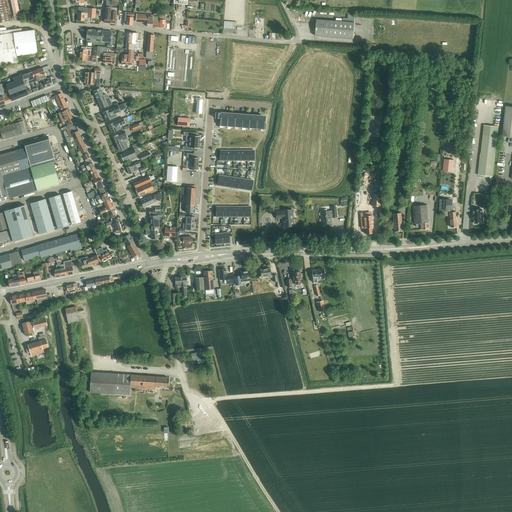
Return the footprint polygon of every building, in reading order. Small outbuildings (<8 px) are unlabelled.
[(0,0),(0,22),(9,21),(5,0),(0,0)] [(17,0),(10,0),(15,20),(21,19),(17,0)] [(79,7),(78,20),(84,21),(85,13),(86,13),(87,8),(79,7)] [(96,14),(96,11),(96,9),(89,8),(88,17),(95,18),(95,16),(96,14)] [(126,24),(132,25),(133,20),(134,20),(134,13),(128,12),(128,17),(127,17),(126,24)] [(315,34),(315,35),(353,38),(353,34),(354,19),(355,13),(348,12),(347,18),(343,18),(343,21),(316,19),(315,34)] [(147,26),(152,27),(153,16),(153,15),(137,14),(136,21),(143,22),(147,22),(147,26)] [(0,65),(18,63),(17,56),(38,53),(34,30),(22,32),(22,28),(13,29),(0,31),(0,68),(0,69),(0,68),(0,65)] [(86,30),(86,34),(86,40),(101,41),(101,38),(111,39),(112,32),(102,31),(102,30),(87,29),(87,30),(86,30)] [(128,34),(127,49),(133,50),(133,53),(134,53),(138,53),(139,50),(139,42),(136,41),(136,34),(137,33),(128,33),(128,34)] [(146,58),(152,58),(154,35),(147,34),(146,58)] [(208,42),(207,46),(210,46),(209,58),(216,59),(217,47),(213,46),(214,43),(208,42)] [(81,49),(80,55),(90,56),(91,51),(90,51),(90,50),(86,50),(86,47),(82,47),(81,49)] [(92,56),(91,62),(95,62),(96,62),(96,60),(96,57),(99,58),(100,53),(102,53),(103,51),(106,52),(107,48),(97,47),(97,51),(97,53),(96,56),(93,56),(92,56)] [(103,63),(114,63),(115,54),(104,53),(103,63)] [(42,68),(37,70),(41,80),(42,79),(43,80),(46,79),(46,78),(46,77),(44,71),(50,69),(49,66),(42,68)] [(85,72),(85,77),(95,78),(100,79),(100,69),(95,68),(94,73),(85,72)] [(32,70),(31,71),(34,78),(33,79),(34,81),(38,80),(39,81),(41,80),(37,70),(32,71),(32,70)] [(204,72),(203,80),(214,81),(215,73),(204,72)] [(21,74),(23,80),(24,83),(30,81),(29,77),(28,77),(26,73),(23,75),(22,74),(21,74)] [(9,93),(12,101),(17,99),(23,97),(29,95),(28,92),(27,91),(24,83),(23,80),(21,76),(16,78),(13,79),(14,82),(12,83),(6,85),(9,93)] [(95,78),(85,77),(84,83),(85,83),(85,86),(89,86),(90,84),(93,84),(93,83),(95,83),(96,78),(100,79),(95,78)] [(51,80),(43,82),(46,88),(53,85),(51,79),(51,80)] [(0,87),(3,96),(6,103),(12,101),(9,93),(5,94),(3,90),(4,90),(2,83),(0,83),(0,87)] [(100,88),(94,91),(101,109),(112,104),(109,97),(105,98),(100,88)] [(58,113),(68,109),(61,93),(51,98),(52,100),(56,98),(61,109),(62,111),(58,113)] [(191,95),(191,102),(195,103),(194,112),(199,112),(200,99),(200,97),(200,96),(191,95)] [(113,108),(103,112),(106,121),(117,117),(115,113),(120,111),(127,109),(124,103),(118,106),(113,108)] [(502,136),(511,136),(511,106),(506,106),(503,127),(502,136)] [(60,118),(70,113),(68,109),(58,113),(60,118)] [(264,129),(265,118),(224,115),(224,113),(216,112),(215,118),(220,119),(220,125),(264,129)] [(72,118),(70,113),(60,118),(62,123),(66,121),(72,118)] [(178,117),(177,125),(189,126),(190,118),(178,117)] [(67,128),(69,127),(75,125),(72,118),(66,121),(68,125),(63,128),(64,129),(67,128)] [(121,129),(119,126),(126,123),(124,118),(117,121),(108,125),(112,133),(121,129)] [(17,120),(18,123),(16,123),(19,135),(26,133),(23,121),(22,119),(17,120)] [(329,124),(329,131),(334,131),(334,133),(337,133),(336,136),(341,136),(341,134),(342,134),(343,122),(335,122),(335,124),(329,124)] [(0,127),(0,129),(3,140),(16,136),(13,124),(0,127)] [(78,131),(75,125),(69,127),(72,133),(78,131)] [(483,125),(478,175),(493,177),(498,126),(483,125)] [(77,146),(78,146),(84,143),(78,131),(72,133),(69,127),(67,128),(66,129),(70,138),(71,138),(72,139),(74,138),(77,146)] [(113,137),(116,144),(128,139),(125,132),(122,133),(113,137)] [(183,132),(183,135),(186,136),(186,141),(190,141),(200,142),(200,136),(198,136),(198,133),(183,132)] [(25,148),(31,167),(53,161),(55,160),(48,137),(24,143),(25,148)] [(128,139),(116,144),(120,151),(128,148),(126,144),(130,142),(128,139)] [(183,147),(182,150),(197,151),(197,148),(200,148),(200,142),(190,141),(189,147),(183,147)] [(141,145),(139,142),(132,145),(134,149),(121,154),(124,161),(129,159),(130,161),(137,158),(136,155),(139,154),(137,147),(141,145)] [(83,153),(83,155),(88,153),(84,143),(78,146),(79,149),(78,149),(79,151),(80,151),(82,154),(83,153)] [(25,148),(0,154),(0,169),(2,175),(31,167),(25,148)] [(139,156),(140,156),(141,160),(147,158),(151,156),(149,152),(139,156)] [(88,153),(83,155),(86,162),(91,160),(88,153)] [(198,170),(198,158),(194,157),(194,153),(187,153),(187,157),(190,157),(190,169),(196,170),(198,170)] [(59,184),(53,161),(31,167),(37,190),(59,184)] [(86,167),(88,171),(89,170),(95,168),(92,161),(80,166),(82,169),(86,167)] [(136,171),(138,170),(137,166),(141,165),(139,162),(126,167),(129,174),(136,171)] [(177,166),(167,165),(166,180),(176,181),(177,166)] [(31,167),(2,175),(8,198),(37,190),(31,167)] [(92,181),(94,180),(99,178),(95,168),(89,170),(88,171),(89,170),(93,177),(91,178),(92,181)] [(0,200),(8,198),(2,175),(0,169),(0,200)] [(151,180),(155,179),(153,175),(149,177),(149,176),(133,183),(135,188),(151,181),(151,180)] [(224,186),(226,176),(219,175),(217,185),(224,186)] [(231,187),(232,177),(226,176),(224,186),(231,187)] [(238,188),(239,178),(232,177),(231,187),(238,188)] [(99,178),(94,180),(97,188),(96,188),(97,190),(99,189),(101,193),(105,192),(103,187),(100,188),(99,186),(102,185),(99,178)] [(245,189),(246,179),(239,178),(238,188),(245,189)] [(253,180),(246,179),(245,189),(252,190),(253,180)] [(136,189),(139,197),(146,194),(146,193),(158,188),(157,185),(155,181),(136,189)] [(181,187),(181,194),(186,195),(186,200),(185,205),(185,212),(189,212),(195,212),(195,204),(196,200),(196,188),(186,188),(181,187)] [(72,191),(63,194),(72,224),(81,222),(72,191)] [(161,192),(154,195),(157,200),(163,198),(161,192)] [(102,198),(104,203),(109,200),(106,193),(101,195),(101,194),(100,195),(97,196),(96,196),(98,200),(102,198)] [(60,194),(49,198),(58,228),(63,227),(69,225),(60,194)] [(372,206),(380,207),(381,203),(381,194),(373,194),(372,206)] [(153,203),(156,201),(153,195),(150,197),(150,196),(141,201),(143,207),(153,203)] [(45,199),(30,203),(39,234),(54,230),(45,199)] [(451,212),(452,200),(439,199),(438,211),(442,211),(449,212),(449,216),(450,227),(456,227),(455,212),(451,212)] [(109,200),(104,203),(106,207),(105,208),(99,210),(101,214),(106,212),(106,211),(108,210),(113,208),(109,200)] [(25,205),(4,211),(13,241),(33,235),(25,205)] [(429,229),(428,223),(431,223),(430,219),(428,220),(427,205),(413,206),(414,224),(418,224),(418,226),(420,226),(421,230),(429,229)] [(320,212),(321,224),(323,224),(323,222),(326,222),(326,223),(331,223),(331,218),(333,217),(333,218),(337,217),(336,207),(332,207),(332,211),(330,211),(320,212)] [(289,226),(294,226),(293,209),(282,210),(282,211),(276,212),(276,218),(278,218),(283,218),(283,222),(283,227),(285,227),(285,225),(289,225),(289,226)] [(473,210),(473,214),(472,214),(473,219),(474,219),(474,223),(482,222),(481,209),(473,210)] [(3,211),(0,212),(0,230),(8,228),(3,211)] [(151,228),(146,228),(146,230),(151,230),(152,240),(158,239),(157,229),(160,228),(158,217),(163,217),(162,212),(162,211),(157,211),(158,212),(149,213),(150,216),(151,228)] [(393,213),(394,231),(402,231),(401,213),(393,213)] [(364,222),(362,222),(362,226),(365,226),(365,233),(373,233),(373,227),(372,214),(364,215),(364,222)] [(105,224),(106,226),(114,223),(116,230),(115,231),(116,233),(118,233),(122,232),(117,218),(115,220),(114,218),(111,219),(112,221),(109,222),(109,223),(105,224)] [(165,237),(168,237),(168,236),(175,236),(175,228),(165,227),(165,237)] [(0,244),(11,242),(7,230),(0,232),(0,244)] [(78,234),(67,237),(70,249),(71,252),(82,249),(82,248),(85,247),(81,232),(78,233),(78,234)] [(223,243),(222,233),(215,234),(215,236),(216,244),(223,243)] [(229,233),(222,233),(223,243),(230,242),(229,233)] [(124,241),(127,247),(134,243),(129,235),(124,238),(125,239),(124,240),(125,240),(124,241)] [(178,243),(179,246),(184,245),(184,249),(193,248),(192,236),(178,238),(178,243)] [(67,237),(59,239),(62,252),(65,251),(65,252),(67,252),(67,250),(70,249),(67,237)] [(59,239),(52,241),(55,254),(56,256),(63,255),(62,252),(59,239)] [(52,241),(45,243),(48,256),(51,255),(53,254),(55,254),(52,241)] [(45,243),(37,246),(40,256),(41,258),(41,260),(49,258),(48,256),(45,243)] [(134,243),(127,247),(133,257),(140,253),(134,243)] [(37,246),(27,248),(30,259),(32,258),(34,258),(35,257),(40,256),(37,246)] [(96,250),(103,261),(112,256),(110,251),(108,252),(106,249),(104,250),(102,247),(96,250)] [(30,259),(27,248),(21,250),(24,261),(26,260),(30,259)] [(0,256),(0,270),(22,264),(19,251),(0,256)] [(87,257),(78,260),(80,267),(82,266),(82,268),(101,262),(100,257),(99,254),(96,255),(87,258),(87,257)] [(65,267),(61,268),(60,268),(61,276),(74,274),(71,261),(64,263),(65,267)] [(261,276),(259,276),(259,279),(270,278),(273,278),(274,282),(277,281),(277,275),(271,275),(270,268),(260,270),(261,276)] [(219,270),(220,280),(226,279),(227,284),(234,283),(233,275),(227,275),(226,269),(219,270)] [(324,280),(324,277),(325,277),(324,269),(312,270),(313,282),(317,282),(317,278),(319,278),(320,280),(324,280)] [(212,270),(204,271),(205,284),(205,290),(206,294),(214,293),(213,289),(214,289),(213,284),(213,280),(212,270)] [(241,277),(240,277),(240,276),(235,276),(235,285),(241,284),(241,282),(251,281),(250,278),(250,271),(241,272),(241,277)] [(300,283),(302,283),(300,271),(292,272),(293,280),(291,280),(290,279),(286,280),(287,287),(291,286),(291,284),(295,283),(296,284),(299,284),(300,283)] [(20,284),(19,277),(19,278),(8,280),(9,285),(10,287),(20,285),(20,284)] [(109,277),(95,280),(96,284),(96,285),(98,284),(104,283),(108,282),(110,281),(109,277)] [(178,293),(173,293),(173,304),(174,305),(183,304),(182,297),(183,297),(181,284),(181,277),(175,278),(176,284),(176,287),(178,287),(178,293)] [(195,285),(196,290),(197,290),(197,292),(201,292),(201,289),(204,289),(203,277),(195,278),(195,285)] [(86,281),(87,286),(85,287),(85,290),(85,291),(88,290),(87,287),(91,286),(92,286),(92,287),(93,288),(96,288),(96,284),(95,285),(94,280),(86,281)] [(67,285),(68,290),(66,290),(67,293),(71,292),(78,291),(78,288),(77,283),(67,285)] [(37,304),(48,302),(46,290),(25,293),(26,301),(33,300),(34,304),(37,304)] [(24,294),(17,295),(18,302),(25,301),(24,294)] [(18,302),(17,295),(10,296),(11,304),(18,302)] [(316,302),(319,312),(326,310),(323,300),(316,302)] [(65,309),(68,324),(79,322),(76,306),(65,309)] [(46,317),(33,321),(35,328),(48,324),(46,317)] [(26,333),(33,331),(30,319),(23,320),(26,333)] [(40,340),(28,344),(30,352),(31,356),(44,352),(43,349),(48,348),(46,339),(41,341),(40,340)] [(37,375),(33,364),(28,366),(31,376),(37,375)] [(150,389),(151,376),(91,372),(90,392),(130,395),(130,388),(150,389)] [(155,376),(151,376),(150,389),(155,390),(155,388),(156,388),(156,387),(168,388),(168,377),(155,376)]
